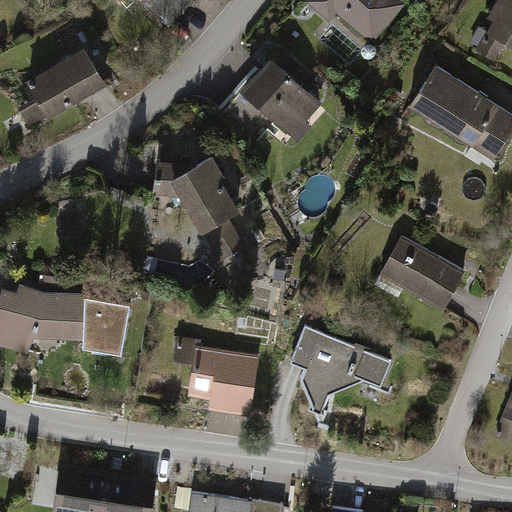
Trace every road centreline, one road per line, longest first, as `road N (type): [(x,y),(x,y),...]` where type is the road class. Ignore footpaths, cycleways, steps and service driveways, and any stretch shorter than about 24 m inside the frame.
road 1 (residential): [(0,404),(29,419),(444,477)]
road 2 (residential): [(259,0),(224,41),(123,125),(0,183)]
road 3 (residential): [(511,284),(444,477)]
